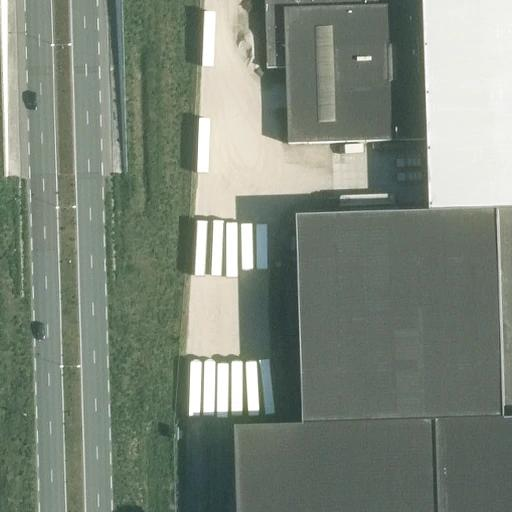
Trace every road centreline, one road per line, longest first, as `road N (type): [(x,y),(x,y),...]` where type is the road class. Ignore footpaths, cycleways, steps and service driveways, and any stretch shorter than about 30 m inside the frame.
road 1 (primary): [(100,511),(84,0)]
road 2 (primary): [(36,0),(49,511)]
